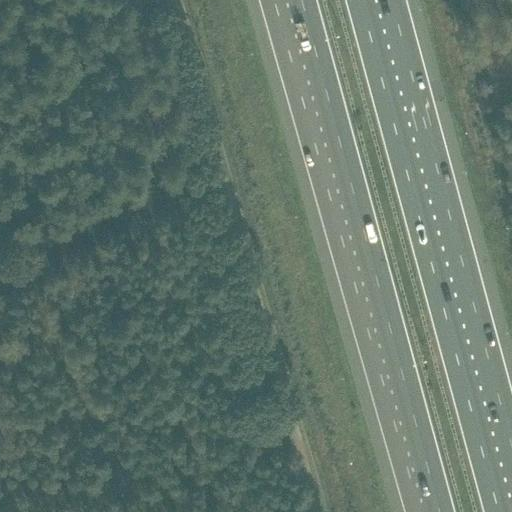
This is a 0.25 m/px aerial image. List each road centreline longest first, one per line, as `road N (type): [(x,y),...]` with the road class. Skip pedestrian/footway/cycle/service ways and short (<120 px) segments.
road 1 (track): [(177,0),(324,511)]
road 2 (motorway): [(498,511),(360,0)]
road 3 (motorway): [(296,0),(433,511)]
